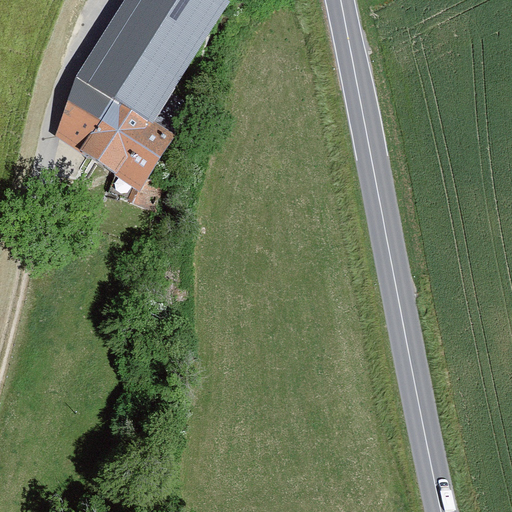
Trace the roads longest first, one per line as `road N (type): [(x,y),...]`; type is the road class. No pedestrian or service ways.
road 1 (tertiary): [(440,511),(341,0)]
road 2 (track): [(0,359),(41,167)]
